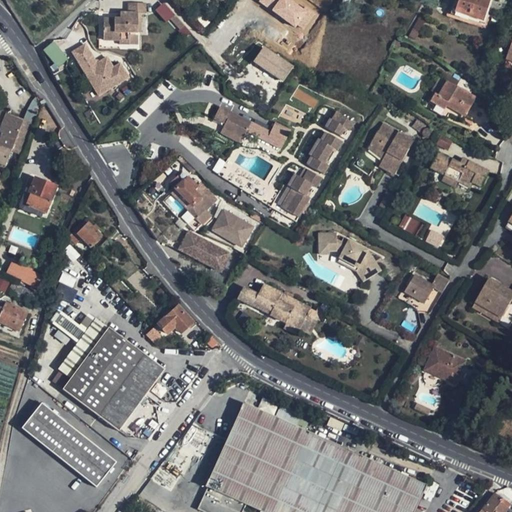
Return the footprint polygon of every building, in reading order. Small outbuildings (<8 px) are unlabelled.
[(315,14),(296,0),(258,0),(302,32),(315,14)] [(457,0),(454,12),(482,22),(489,0),(457,0)] [(166,22),(175,13),(164,2),(155,10),(166,22)] [(104,40),(120,41),(120,36),(130,36),(130,33),(138,33),(138,14),(146,14),(146,5),(130,4),(130,14),(120,14),(120,18),(104,18),(104,40)] [(427,19),(420,16),(409,36),(416,40),(427,19)] [(120,36),(120,41),(120,45),(129,45),(130,36),(120,36)] [(304,41),(297,36),(291,46),(297,50),(304,41)] [(56,41),(44,47),(55,67),(67,61),(56,41)] [(71,50),(97,96),(130,78),(121,62),(113,66),(107,55),(96,61),(86,42),(71,50)] [(293,67),(263,48),(253,62),(283,82),(293,67)] [(476,99),(448,82),(439,96),(436,94),(432,102),(445,110),(447,107),(465,117),(476,99)] [(247,131),(251,122),(219,106),(213,117),(224,123),(222,128),(243,138),(247,131)] [(334,122),(349,131),(354,122),(337,112),(332,120),(334,122)] [(0,164),(5,167),(23,120),(9,115),(0,137),(0,164)] [(325,127),(329,130),(334,122),(332,120),(330,119),(325,127)] [(425,127),(417,121),(413,127),(421,133),(425,127)] [(270,131),(251,122),(247,131),(280,147),(285,139),(270,131)] [(274,122),(270,131),(285,139),(290,130),(274,122)] [(349,131),(334,122),(329,130),(340,136),(344,129),(349,131)] [(383,123),(371,144),(387,153),(383,160),(379,167),(395,176),(414,141),(383,123)] [(243,138),(222,128),(220,132),(241,142),(243,138)] [(324,143),(329,135),(325,132),(320,140),(322,142),(324,143)] [(342,142),(329,135),(324,143),(322,142),(313,157),(316,158),(311,167),(324,174),(329,166),(325,164),(334,148),(338,150),(342,142)] [(313,157),(322,142),(320,140),(318,139),(309,154),(312,156),(313,157)] [(448,145),(436,139),(434,144),(446,150),(448,145)] [(387,153),(371,144),(368,149),(383,160),(387,153)] [(472,183),(481,188),(483,183),(488,172),(463,159),(460,164),(439,154),(431,168),(445,176),(458,183),(469,188),(472,183)] [(306,164),(311,167),(316,158),(313,157),(312,156),(306,164)] [(296,222),(299,218),(286,210),(282,207),(286,200),(226,164),(219,175),(296,222)] [(286,210),(299,218),(310,198),(306,196),(312,185),(316,187),(322,177),(309,169),(303,180),(299,177),(293,188),(297,190),(286,210)] [(182,172),(169,184),(175,190),(192,208),(188,212),(187,210),(180,217),(194,232),(210,216),(205,211),(216,200),(207,190),(203,194),(197,187),(182,172)] [(483,183),(481,188),(489,173),(488,172),(483,183)] [(293,188),(299,177),(294,175),(288,185),(293,188)] [(455,189),(458,183),(445,176),(442,182),(455,189)] [(57,187),(34,178),(31,187),(33,188),(26,205),(43,213),(46,214),(57,187)] [(203,194),(207,190),(200,183),(197,187),(203,194)] [(31,187),(27,186),(19,205),(22,209),(41,217),(43,213),(26,205),(33,188),(31,187)] [(293,188),(286,200),(282,207),(286,210),(297,190),(293,188)] [(187,210),(188,212),(192,208),(175,190),(171,194),(187,210)] [(242,249),(255,227),(223,208),(210,230),(242,249)] [(405,215),(399,227),(417,237),(423,225),(405,215)] [(99,229),(87,218),(68,238),(75,245),(81,240),(89,248),(101,236),(97,231),(99,229)] [(444,236),(432,230),(426,242),(437,248),(444,236)] [(187,232),(181,247),(225,267),(230,256),(230,254),(230,252),(229,251),(228,250),(187,232)] [(364,275),(368,281),(381,271),(368,251),(344,238),(342,242),(337,240),(337,234),(319,234),(319,251),(336,251),(341,254),(339,258),(355,267),(360,263),(363,263),(369,272),(364,275)] [(106,253),(113,244),(108,239),(100,247),(106,253)] [(181,247),(167,241),(165,245),(179,251),(181,247)] [(225,267),(181,247),(179,251),(223,271),(225,267)] [(364,283),(368,281),(364,275),(369,272),(363,263),(360,263),(355,267),(339,258),(337,261),(357,271),(364,283)] [(413,259),(408,268),(444,290),(450,279),(413,259)] [(63,272),(55,293),(72,300),(77,289),(73,287),(77,277),(63,272)] [(33,288),(36,280),(22,274),(19,281),(33,288)] [(434,287),(416,276),(406,292),(424,303),(434,287)] [(39,291),(45,280),(39,277),(34,288),(39,291)] [(0,278),(0,290),(5,292),(9,282),(0,278)] [(511,300),(511,292),(490,279),(475,303),(501,318),(511,302),(511,300)] [(308,316),(311,309),(264,285),(258,295),(244,288),(238,300),(287,324),(300,331),(308,316)] [(0,323),(19,332),(28,312),(6,302),(0,316),(0,323)] [(501,318),(475,303),(472,309),(498,324),(501,318)] [(180,334),(193,322),(178,306),(157,324),(167,335),(175,328),(180,334)] [(430,311),(423,307),(414,321),(422,325),(430,311)] [(326,316),(311,309),(308,316),(318,321),(322,323),(326,316)] [(57,367),(71,378),(109,327),(96,316),(57,367)] [(318,321),(308,316),(300,331),(310,336),(318,321)] [(300,331),(287,324),(284,329),(298,336),(300,331)] [(119,430),(165,368),(109,327),(71,378),(63,389),(119,430)] [(157,344),(161,340),(152,330),(147,334),(154,342),(157,344)] [(469,346),(473,341),(464,335),(461,341),(469,346)] [(465,362),(435,348),(425,371),(455,385),(465,362)] [(54,381),(63,387),(69,378),(61,372),(54,381)] [(116,460),(42,402),(22,427),(96,486),(116,460)] [(414,511),(426,487),(386,469),(245,404),(207,487),(208,488),(198,510),(202,511),(243,511),(246,505),(261,511),(414,511)] [(315,409),(306,405),(302,415),(311,419),(315,409)] [(500,504),(502,500),(494,494),(481,511),(506,511),(508,510),(500,504)]
